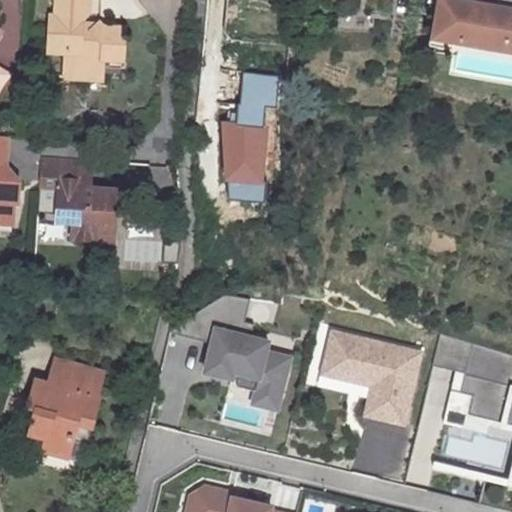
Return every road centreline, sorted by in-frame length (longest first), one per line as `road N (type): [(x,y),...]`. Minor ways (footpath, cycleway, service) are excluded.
road 1 (residential): [(137,511),(156,436),(470,511)]
road 2 (residential): [(162,0),(177,32),(159,151)]
